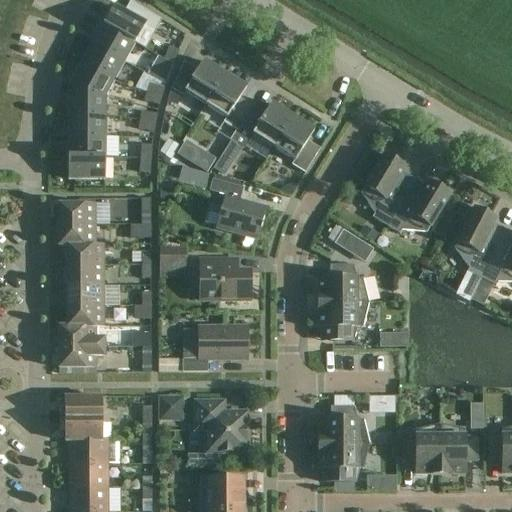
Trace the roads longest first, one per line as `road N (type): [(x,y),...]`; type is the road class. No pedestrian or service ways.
road 1 (residential): [(291,506),(291,265),(298,230),(387,84)]
road 2 (residential): [(291,506),(511,507)]
road 3 (residential): [(34,351),(34,141)]
road 4 (tertiary): [(387,84),(252,0)]
road 5 (residential): [(34,141),(50,48),(69,0)]
road 6 (tertiary): [(511,154),(387,84)]
